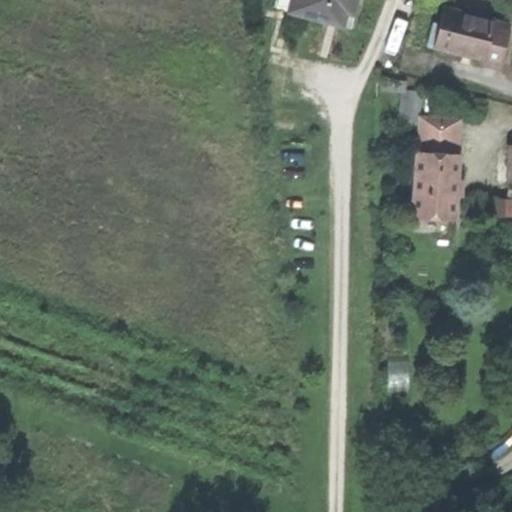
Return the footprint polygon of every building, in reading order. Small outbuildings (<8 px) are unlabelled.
[(354,0),(275,0),(274,6),(342,23),(345,10),(352,12),(354,0)] [(471,55),(500,62),(508,25),(491,22),(491,20),(441,8),(436,31),(447,33),(443,48),(471,55)] [(432,46),(443,48),(447,33),(436,31),(432,46)] [(400,123),(420,125),(420,117),(422,92),(403,91),(400,123)] [(413,215),(453,218),(455,189),(460,190),(460,186),(461,181),(455,181),(460,119),(420,117),(420,125),(419,137),(413,215)] [(483,214),(511,213),(511,143),(509,143),(509,154),(496,154),(496,178),(509,178),(509,198),(496,198),(483,198),(483,214)] [(496,178),(496,198),(509,198),(509,178),(496,178)]
